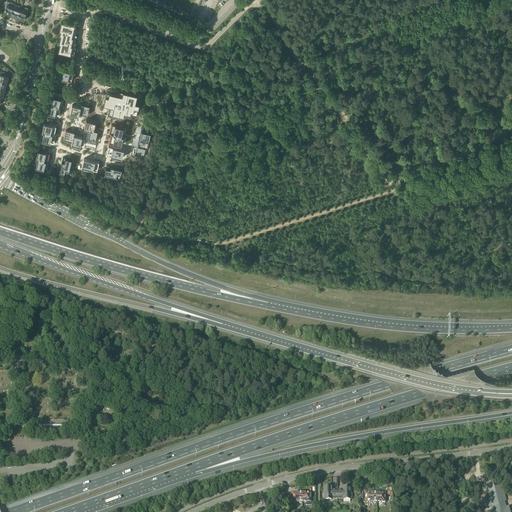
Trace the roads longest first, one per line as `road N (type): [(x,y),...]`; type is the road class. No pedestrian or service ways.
road 1 (motorway): [(511,349),(14,511)]
road 2 (motorway): [(192,468),(511,367)]
road 3 (tertiary): [(193,511),(314,472),(511,447)]
road 4 (motorway): [(192,468),(511,413)]
road 5 (primary): [(267,306),(0,179)]
road 6 (track): [(229,243),(511,155)]
road 7 (primary): [(267,306),(0,232)]
road 8 (primary): [(511,329),(384,326),(267,306)]
road 9 (primary): [(0,244),(223,322)]
road 10 (primary): [(0,268),(223,322)]
road 11 (unclassified): [(86,13),(102,9),(204,48),(254,0)]
road 12 (primary): [(223,322),(380,369)]
road 13 (motorway): [(68,511),(192,468)]
